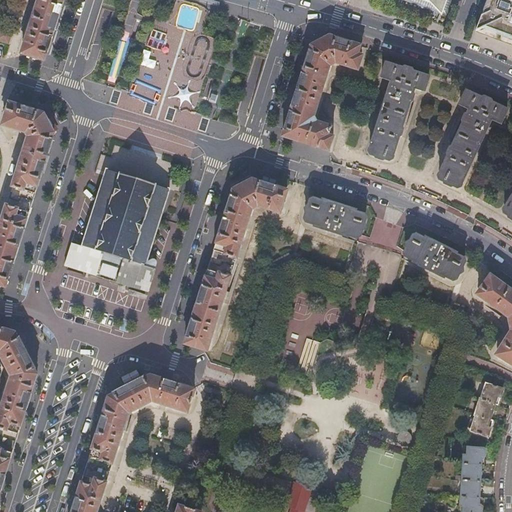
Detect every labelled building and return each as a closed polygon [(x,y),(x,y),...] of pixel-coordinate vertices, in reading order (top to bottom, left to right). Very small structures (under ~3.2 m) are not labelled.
[(38,0),(22,51),(24,55),(40,61),(46,59),(63,0),(38,0)] [(407,0),(443,13),(445,8),(424,0),(407,0)] [(511,0),(487,0),(476,31),(491,24),(511,32),(511,0)] [(358,54),(360,47),(329,37),(310,47),(282,137),(327,151),(328,151),(333,137),(327,135),(330,127),(316,122),(313,117),(329,67),(335,64),(353,70),(359,68),(362,59),(358,54)] [(386,65),(382,79),(391,82),(370,149),(373,156),(388,161),(393,158),(415,89),(424,92),(429,78),(386,65)] [(467,92),(460,106),(470,110),(439,176),(442,181),(456,188),(462,186),(492,120),(501,125),(508,111),(467,92)] [(28,139),(0,226),(0,286),(2,287),(7,285),(54,135),(44,114),(13,104),(8,108),(3,123),(5,128),(25,135),(28,139)] [(107,171),(83,246),(73,243),(66,266),(97,276),(102,261),(123,267),(118,283),(149,293),(156,270),(156,269),(146,266),(148,258),(169,192),(107,171)] [(262,175),(259,182),(276,187),(278,180),(270,178),(262,175)] [(203,286),(185,345),(205,351),(210,349),(252,211),(258,207),(277,213),(281,211),(286,194),(283,189),(276,187),(259,182),(253,180),(233,190),(219,235),(208,271),(203,286)] [(356,238),(361,234),(366,219),(364,215),(351,210),(351,209),(328,202),(327,204),(315,200),(310,202),(305,218),(307,222),(320,226),(319,228),(343,235),(343,234),(356,238)] [(413,236),(405,251),(407,257),(419,263),(418,264),(441,276),(441,275),(452,280),(457,279),(465,263),(464,259),(452,253),(452,251),(431,240),(430,242),(418,235),(413,236)] [(146,266),(156,269),(157,266),(157,265),(157,264),(157,263),(156,262),(155,261),(154,260),(153,260),(148,258),(146,266)] [(208,271),(202,269),(197,284),(203,286),(208,271)] [(489,278),(480,291),(480,297),(509,318),(511,330),(498,351),(500,357),(511,364),(511,290),(494,277),(489,278)] [(0,328),(0,354),(12,377),(0,413),(0,494),(38,375),(32,363),(20,339),(19,339),(16,333),(0,328)] [(198,511),(184,507),(183,507),(178,510),(177,511),(98,511),(130,414),(156,400),(187,410),(192,406),(196,395),(192,389),(173,383),(151,376),(145,379),(145,377),(114,393),(115,395),(109,397),(73,511),(198,511)] [(496,403),(499,404),(503,389),(487,384),(482,398),(496,403)] [(480,398),(475,415),(476,415),(490,420),(496,403),(482,398),(480,398)] [(488,436),(493,421),(490,420),(476,415),(471,431),(488,436)] [(480,511),(482,500),(479,499),(481,466),(484,466),(486,451),(483,449),(467,447),(467,453),(464,453),(460,511),(463,511),(462,511),(480,511)] [(304,511),(311,489),(295,484),(288,507),(293,509),(292,511),(304,511)]
